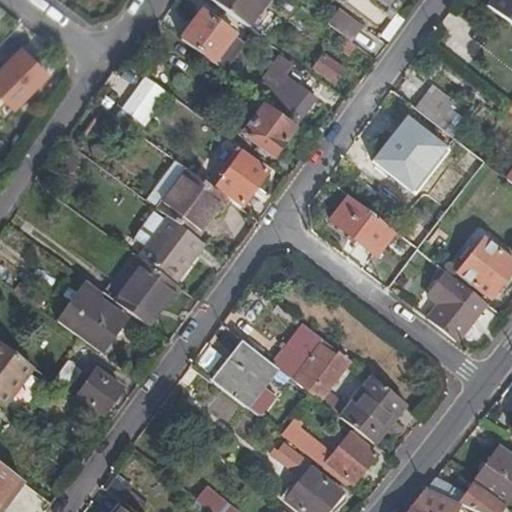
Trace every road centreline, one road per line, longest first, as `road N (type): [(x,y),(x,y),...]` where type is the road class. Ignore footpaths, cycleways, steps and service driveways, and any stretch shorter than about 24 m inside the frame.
road 1 (residential): [(279,226),(61,511)]
road 2 (residential): [(440,0),(279,226)]
road 3 (residential): [(482,380),(279,226)]
road 4 (residential): [(93,55),(0,206)]
road 5 (unclassified): [(482,380),(377,511)]
